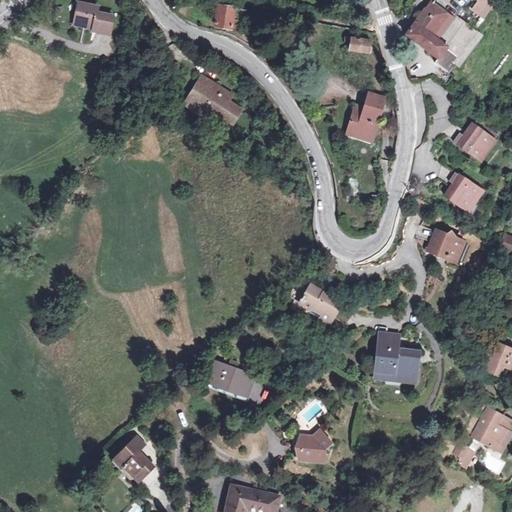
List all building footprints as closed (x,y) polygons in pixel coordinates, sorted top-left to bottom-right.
[(431,0),(431,1),(407,35),(438,58),(435,62),(449,73),(455,65),(459,67),(483,36),(457,16),(466,5),(467,6),(471,0),(431,0)] [(476,0),(471,8),(485,18),(498,0),(476,0)] [(231,26),(232,19),(234,7),(217,6),(215,24),(231,26)] [(108,31),(111,12),(95,9),(93,15),(73,11),(69,29),(88,32),(89,27),(108,31)] [(232,19),(231,26),(245,28),(246,21),(232,19)] [(369,52),(371,40),(350,37),(348,49),(369,52)] [(203,116),(207,108),(218,116),(219,115),(228,118),(234,108),(225,103),(230,94),(206,79),(200,89),(195,85),(188,96),(193,99),(188,107),(203,116)] [(371,110),(383,114),(387,97),(376,94),(371,110)] [(383,114),(371,110),(370,112),(357,108),(350,133),(375,141),(383,114)] [(491,138),(473,124),(464,136),(458,145),(481,161),(489,149),(485,147),(491,138)] [(458,145),(464,136),(460,133),(453,142),(458,145)] [(491,138),(485,147),(489,149),(495,141),(491,138)] [(449,182),(453,185),(459,176),(455,173),(449,182)] [(474,204),(483,192),(459,176),(453,185),(445,197),(465,210),(470,201),(474,204)] [(470,201),(465,210),(468,213),(474,204),(470,201)] [(511,234),(503,231),(498,244),(509,249),(511,243),(511,234)] [(438,234),(431,253),(459,265),(468,247),(457,242),(457,237),(449,239),(438,234)] [(402,249),(397,246),(393,253),(398,256),(402,249)] [(313,283),(300,301),(309,307),(307,311),(326,324),(340,303),(313,283)] [(399,369),(399,376),(423,378),(425,346),(403,344),(404,329),(383,327),(379,367),(399,369)] [(494,369),(501,348),(494,345),(486,366),(494,369)] [(494,369),(491,375),(507,380),(510,371),(511,371),(511,352),(501,348),(494,369)] [(234,364),(218,358),(209,383),(248,398),(258,373),(242,367),(244,361),(236,358),(234,364)] [(399,369),(379,367),(379,374),(399,376),(399,369)] [(489,407),(472,436),(479,440),(498,452),(511,431),(497,423),(502,415),(489,407)] [(511,429),(511,420),(502,415),(497,423),(511,431),(511,429)] [(281,434),(284,437),(287,437),(290,448),(297,451),(297,457),(312,457),(312,460),(323,460),(324,448),(330,442),(320,431),(314,435),(290,435),(290,429),(283,427),(281,434)] [(479,440),(472,436),(466,447),(473,451),(479,440)] [(113,460),(130,482),(146,468),(141,462),(147,456),(136,442),(113,460)] [(468,460),(473,451),(466,447),(458,443),(453,453),(460,456),(468,460)] [(464,468),(468,460),(460,456),(456,464),(464,468)] [(232,485),(226,511),(278,511),(281,494),(232,485)]
